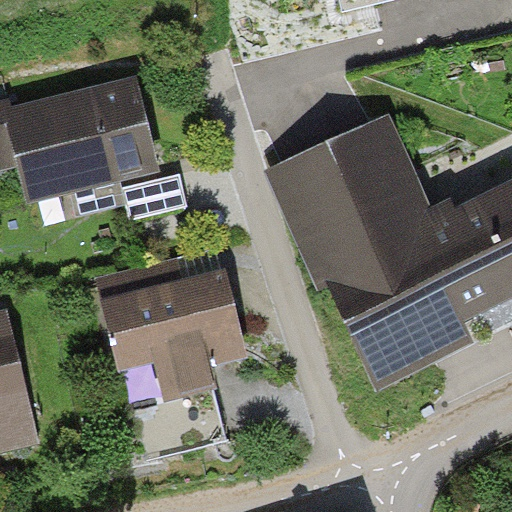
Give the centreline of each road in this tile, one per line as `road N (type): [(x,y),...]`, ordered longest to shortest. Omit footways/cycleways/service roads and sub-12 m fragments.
road 1 (residential): [(219,66),(337,424),(370,480)]
road 2 (residential): [(370,480),(511,411)]
road 3 (residential): [(240,511),(370,480)]
